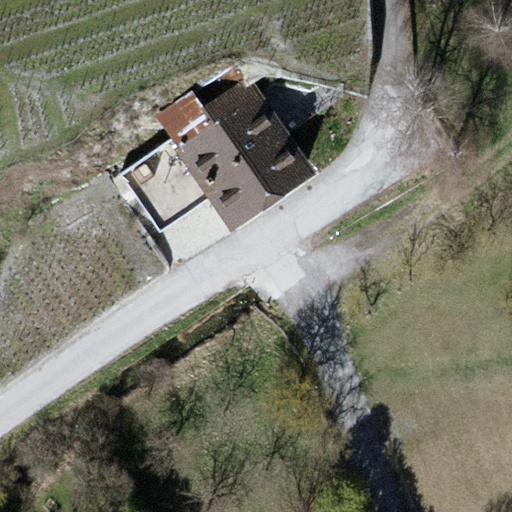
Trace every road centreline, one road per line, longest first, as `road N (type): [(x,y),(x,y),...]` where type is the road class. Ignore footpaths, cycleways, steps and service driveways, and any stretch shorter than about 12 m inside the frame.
road 1 (unclassified): [(0,439),(388,153),(404,0)]
road 2 (track): [(258,256),(320,328),(390,511)]
